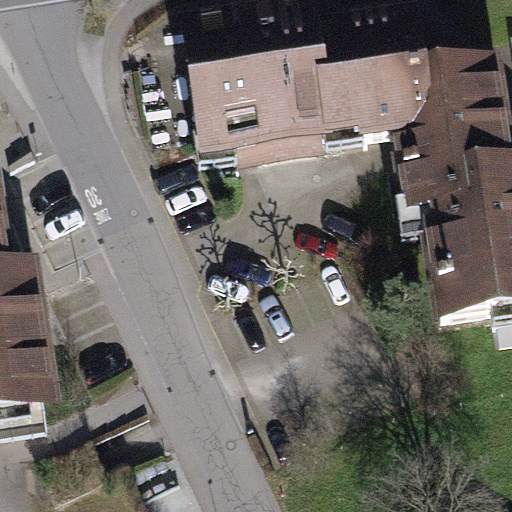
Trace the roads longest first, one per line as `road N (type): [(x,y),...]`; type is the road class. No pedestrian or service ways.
road 1 (residential): [(250,511),(32,0)]
road 2 (unknown): [(210,419),(388,356)]
